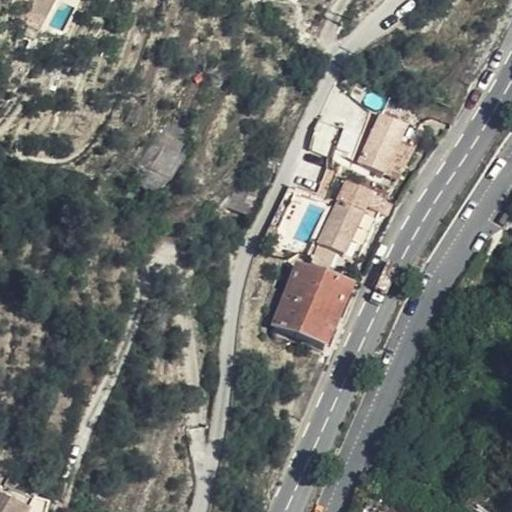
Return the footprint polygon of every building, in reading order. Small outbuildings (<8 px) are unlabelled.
[(32,25),(41,5),(29,0),(25,0),(17,18),(32,25)] [(385,134),(392,119),(374,112),(355,161),(382,171),(394,138),(385,134)] [(402,123),(392,119),(385,134),(394,138),(402,123)] [(152,184),(179,138),(156,124),(146,141),(140,138),(128,159),(134,163),(130,171),(152,184)] [(365,212),(371,205),(359,200),(355,209),(365,212)] [(319,247),(329,251),(341,240),(343,237),(363,215),(337,205),(319,247)] [(343,237),(353,240),(363,215),(343,237)] [(341,240),(329,251),(345,257),(353,240),(343,237),(341,240)] [(326,345),(350,284),(309,269),(299,265),(278,323),(326,345)] [(0,511),(38,511),(33,504),(0,485),(0,511)]
